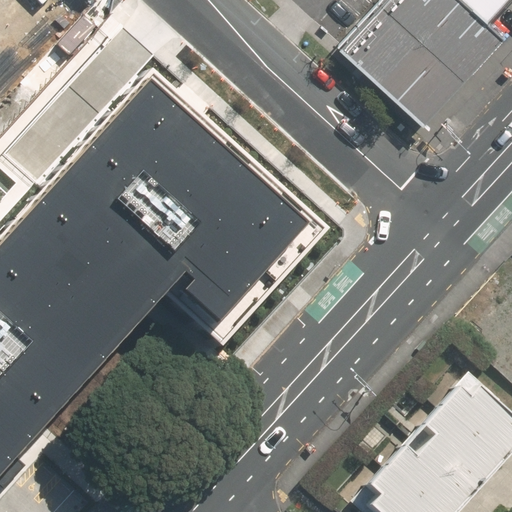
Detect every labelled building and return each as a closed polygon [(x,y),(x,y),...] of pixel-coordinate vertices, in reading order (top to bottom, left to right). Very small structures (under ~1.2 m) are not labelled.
[(0,196),(98,86),(34,30),(60,0),(0,0),(0,1),(0,196)] [(468,0),(379,0),(340,43),(425,120),(505,33),(488,17),(468,0)] [(468,0),(488,17),(503,0),(468,0)] [(0,234),(0,453),(152,285),(214,341),(317,227),(145,74),(0,234)] [(452,511),(511,455),(511,420),(472,379),(356,491),(376,511),(452,511)]
